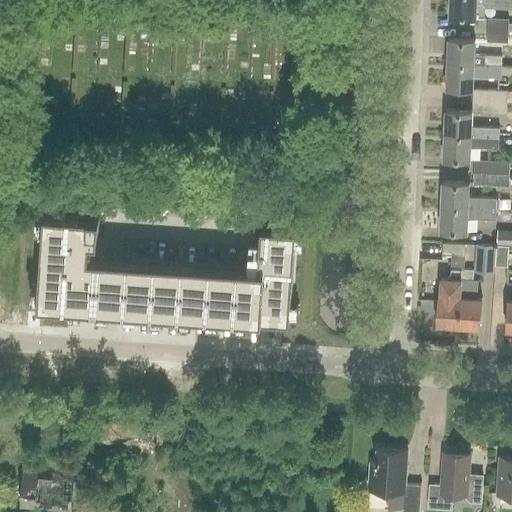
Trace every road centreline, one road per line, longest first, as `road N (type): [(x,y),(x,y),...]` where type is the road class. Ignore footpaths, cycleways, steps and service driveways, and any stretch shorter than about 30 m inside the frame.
road 1 (residential): [(399,369),(0,343)]
road 2 (residential): [(399,369),(417,0)]
